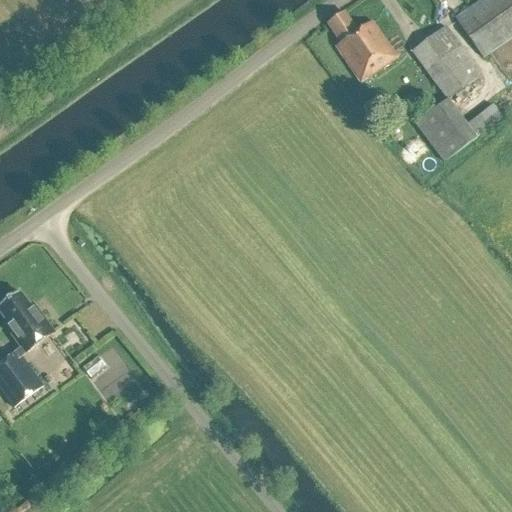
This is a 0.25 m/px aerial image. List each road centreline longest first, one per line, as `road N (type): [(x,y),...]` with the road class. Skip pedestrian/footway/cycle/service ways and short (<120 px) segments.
road 1 (unclassified): [(44,225),(338,0)]
road 2 (unclassified): [(272,511),(44,225)]
road 3 (unclassified): [(0,129),(183,0)]
